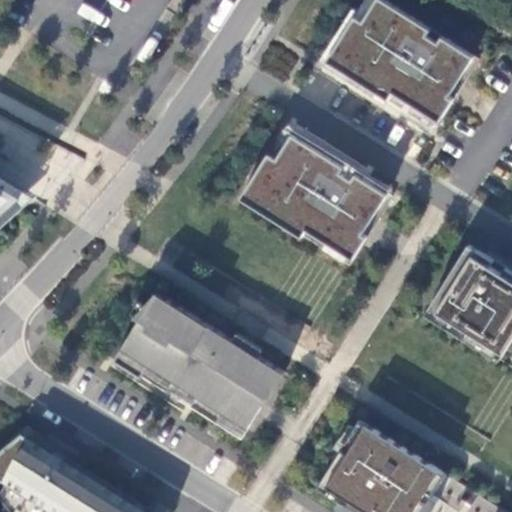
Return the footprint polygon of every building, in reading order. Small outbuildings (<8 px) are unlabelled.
[(327,60),(352,75),(357,67),(386,86),(381,93),(389,98),(393,91),(440,120),(454,97),(450,95),(461,77),(475,55),(387,0),(376,0),(364,20),(355,15),(327,60)] [(293,133),(278,157),(269,152),(241,197),(266,212),(271,205),(354,258),(360,248),(368,235),(364,232),(373,217),(389,192),(293,133)] [(0,173),(0,195),(0,196),(3,200),(5,210),(0,220),(17,201),(27,189),(0,173)] [(511,269),(470,243),(429,307),(503,354),(511,339),(511,269)] [(150,362),(250,426),(285,371),(158,291),(146,304),(152,308),(145,320),(141,317),(115,359),(142,376),(150,362)] [(318,486),(359,511),(422,511),(429,503),(419,496),(424,489),(433,495),(447,474),(360,419),(347,441),(349,442),(345,449),(342,447),(318,486)] [(0,481),(6,486),(48,511),(138,511),(24,438),(0,457),(0,481)] [(48,511),(6,486),(0,495),(0,497),(11,511),(48,511)]
